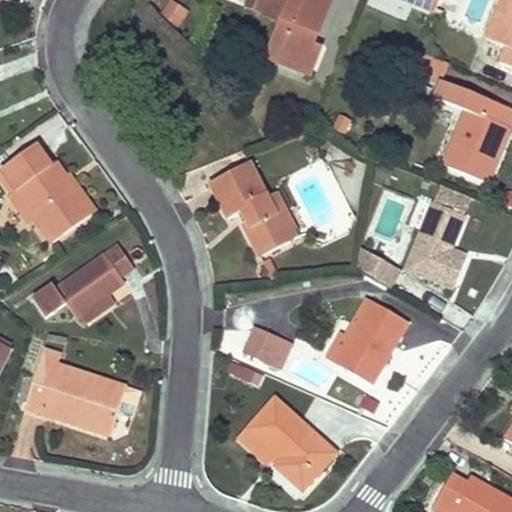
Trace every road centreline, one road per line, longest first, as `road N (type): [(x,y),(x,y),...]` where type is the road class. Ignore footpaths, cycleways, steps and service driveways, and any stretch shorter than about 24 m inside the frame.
road 1 (residential): [(171,511),(186,353),(183,275),(163,220),(67,74),(63,25),(73,0)]
road 2 (residential): [(362,511),(511,301)]
road 3 (residential): [(171,511),(0,481)]
